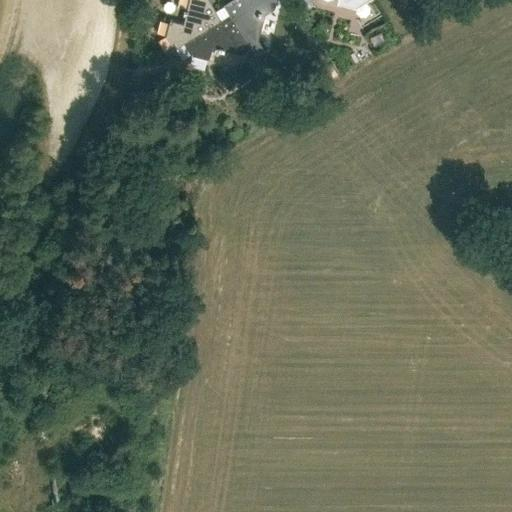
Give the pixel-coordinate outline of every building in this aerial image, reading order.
[(207,34),(223,24),(209,0),(188,0),(186,9),(185,9),(183,15),(184,15),(182,23),(170,19),(166,36),(174,49),(183,43),(186,47),(207,34)] [(227,9),(232,19),(247,46),(249,49),(246,51),(251,60),(262,53),(252,37),(255,36),(263,5),(275,8),(277,0),(231,0),(224,4),(227,9)] [(247,46),(232,19),(223,24),(207,34),(186,47),(191,55),(209,59),(212,46),(219,48),(218,51),(224,53),(225,49),(242,53),(246,51),(249,49),(247,46)] [(29,406),(57,407),(58,365),(30,364),(29,406)] [(120,397),(78,417),(93,449),(135,429),(120,397)] [(0,464),(6,465),(11,428),(0,426),(0,464)] [(83,511),(93,511),(128,511),(131,478),(85,475),(83,511)]
